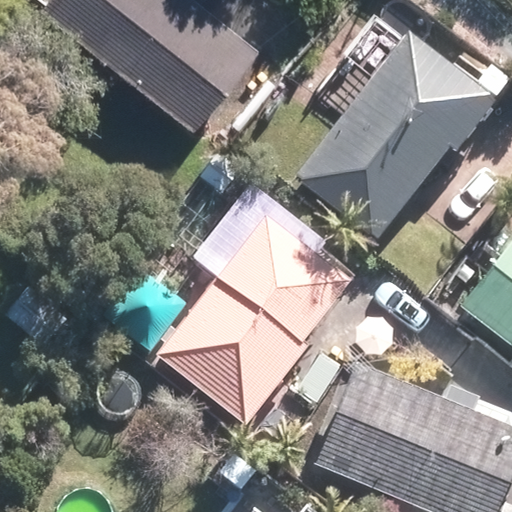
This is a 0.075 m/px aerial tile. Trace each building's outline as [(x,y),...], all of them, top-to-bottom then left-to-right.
[(171,0),(43,0),(39,6),(178,116),(233,48),(171,0)] [(472,110),(392,52),(296,182),(367,234),(429,151),(437,157),(472,110)] [(329,292),(253,233),(156,358),(231,417),(329,292)] [(511,244),(509,242),(454,314),(511,357),(511,244)] [(9,289),(0,300),(0,330),(30,354),(54,325),(9,289)] [(482,511),(510,447),(344,378),(308,464),(422,511),(482,511)]
